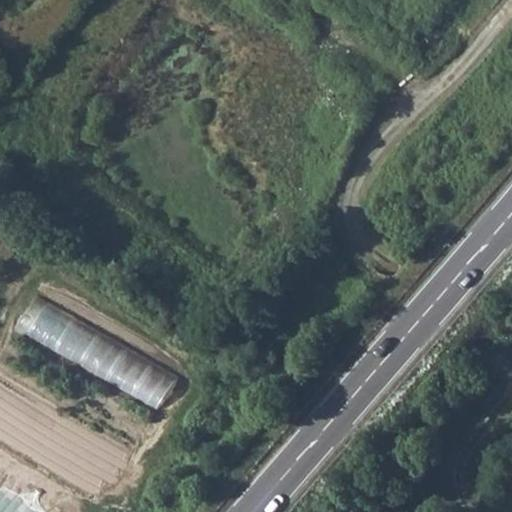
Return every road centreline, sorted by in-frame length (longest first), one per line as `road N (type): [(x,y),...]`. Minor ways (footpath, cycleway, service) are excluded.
road 1 (primary): [(253,511),(511,215)]
road 2 (track): [(418,82),(349,189),(348,233),(511,366)]
road 3 (track): [(511,6),(453,73),(433,83),(409,82),(359,53),(331,31),(312,0)]
road 4 (track): [(470,511),(454,478),(457,461),(511,382)]
